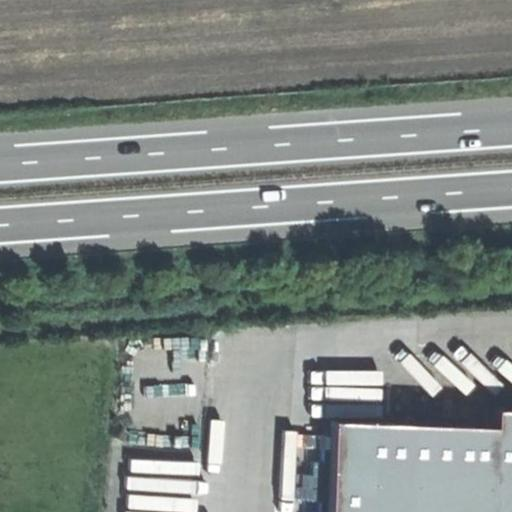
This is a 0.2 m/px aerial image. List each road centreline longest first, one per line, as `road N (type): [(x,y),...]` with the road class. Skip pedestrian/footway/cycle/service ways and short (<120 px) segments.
road 1 (motorway): [(0,225),(511,188)]
road 2 (motorway): [(511,128),(0,164)]
road 3 (unknown): [(511,326),(301,355),(264,373),(240,406),(235,511)]
